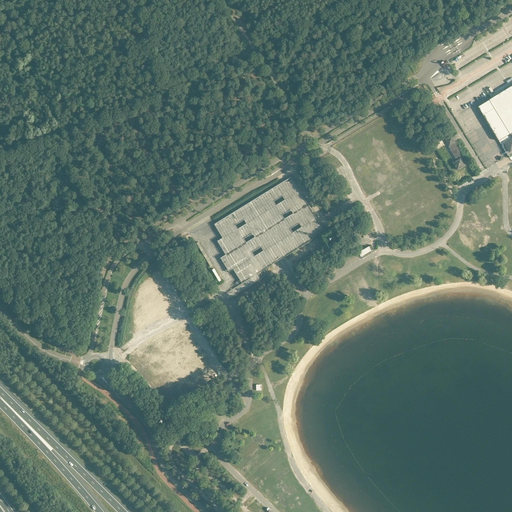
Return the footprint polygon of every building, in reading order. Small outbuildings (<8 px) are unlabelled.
[(494,108),(485,113),(487,117),(488,119),(486,120),(494,132),(495,135),(503,148),(504,149),(507,147),(505,143),(511,139),(511,138),(511,135),(511,134),(511,132),(511,85),(489,100),(492,104),(494,108)] [(462,162),(465,160),(455,143),(455,142),(454,142),(452,138),(452,137),(451,137),(445,141),(449,146),(448,146),(457,160),(453,163),(457,169),(464,165),(462,162)] [(290,176),(213,223),(223,238),(217,241),(226,255),(221,258),(229,272),(233,269),(242,283),(225,293),(229,300),(258,282),(267,274),(264,270),(310,241),(323,228),(290,176)] [(361,256),(371,250),(374,249),(371,245),(368,246),(358,252),(361,256)] [(281,481),(267,465),(256,476),(270,491),(281,481)] [(313,491),(305,499),(312,505),(319,498),(313,491)]
